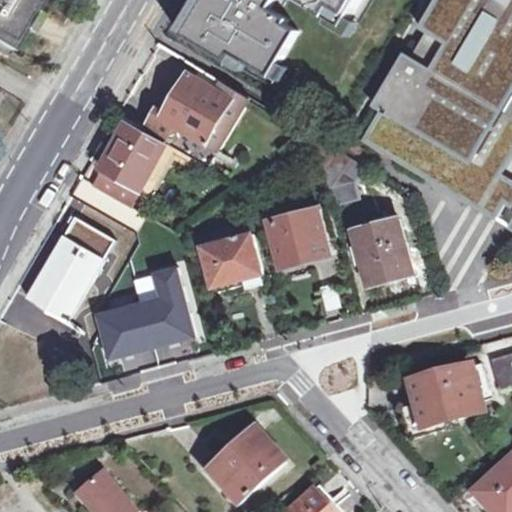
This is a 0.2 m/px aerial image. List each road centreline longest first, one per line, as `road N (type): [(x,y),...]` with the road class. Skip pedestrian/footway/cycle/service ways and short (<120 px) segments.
road 1 (residential): [(299,366),(0,446)]
road 2 (tertiary): [(140,0),(0,242)]
road 3 (residential): [(299,366),(428,511)]
